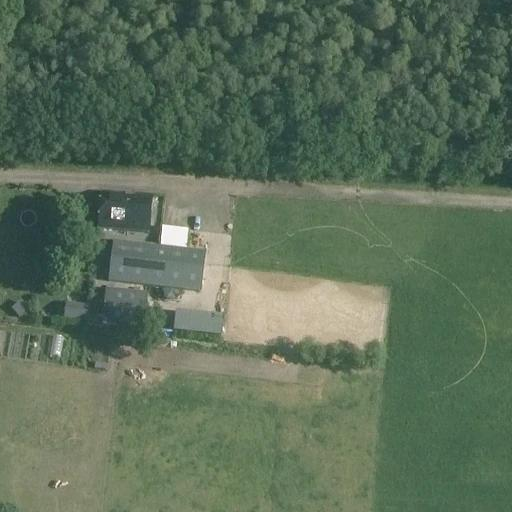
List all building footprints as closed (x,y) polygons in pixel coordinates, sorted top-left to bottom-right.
[(105,195),(103,232),(151,235),(153,199),(105,195)] [(206,254),(113,243),(108,283),(201,293),(206,254)] [(208,254),(209,283),(234,282),(233,254),(208,254)] [(147,295),(105,291),(101,327),(143,331),(147,295)] [(176,314),(174,333),(221,339),(223,319),(176,314)]
